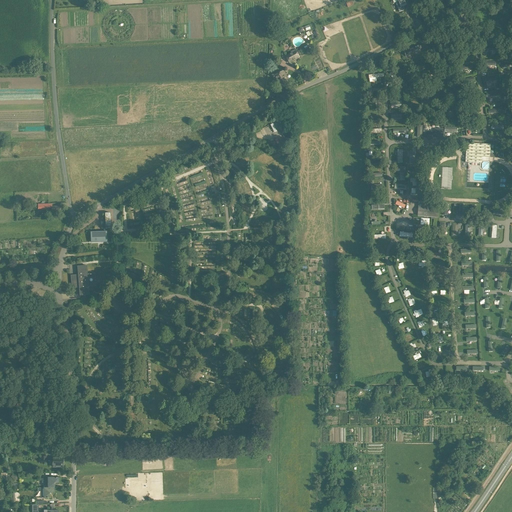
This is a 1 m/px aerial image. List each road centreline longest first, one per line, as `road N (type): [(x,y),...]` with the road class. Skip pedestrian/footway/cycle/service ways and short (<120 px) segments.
road 1 (unclassified): [(77,217),(464,0)]
road 2 (unclassified): [(73,511),(66,324),(60,296),(41,283)]
road 3 (unclassified): [(77,217),(55,106),(52,0)]
